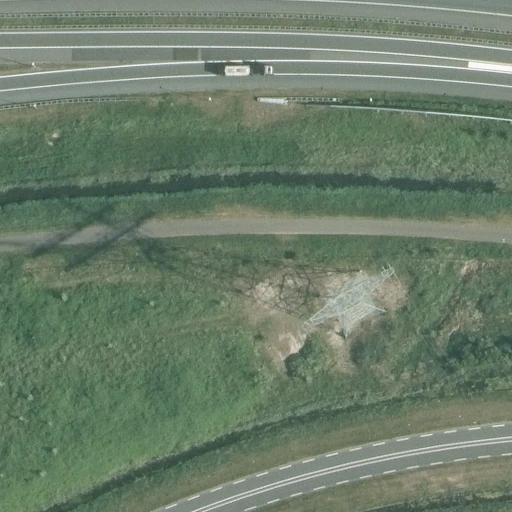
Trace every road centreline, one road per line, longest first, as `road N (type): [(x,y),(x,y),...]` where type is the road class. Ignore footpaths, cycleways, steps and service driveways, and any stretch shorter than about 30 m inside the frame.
road 1 (motorway): [(0,41),(402,48),(511,61)]
road 2 (motorway): [(0,85),(274,70),(511,82)]
road 3 (unclassified): [(511,239),(261,229),(0,245)]
road 4 (secondary): [(511,438),(343,465),(193,511)]
